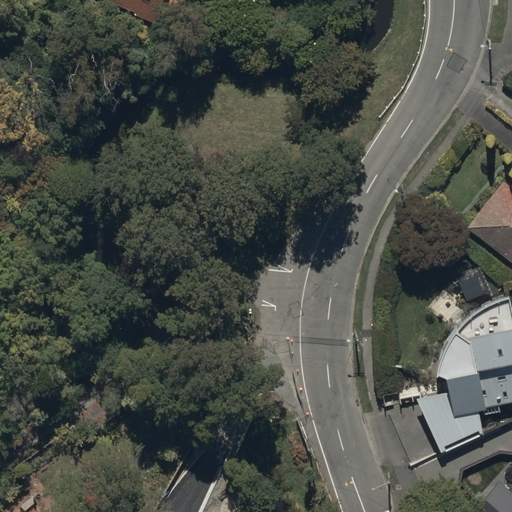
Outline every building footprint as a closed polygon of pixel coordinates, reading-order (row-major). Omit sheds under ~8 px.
[(100,0),(169,35),(186,0),(185,0),(100,0)] [(511,197),(494,184),(464,224),(511,260),(511,197)] [(511,306),(507,307),(506,287),(504,287),(503,288),(501,288),(499,288),(498,289),(496,289),(495,290),(493,290),(491,291),(490,291),(488,292),(487,293),(485,293),(484,294),(482,295),(481,296),(479,297),(478,297),(476,298),(475,299),(474,300),(472,301),(471,302),(469,303),(468,304),(467,305),(465,306),(464,307),(463,308),(462,310),(460,311),(459,312),(458,313),(457,314),(456,316),(451,312),(450,313),(449,315),(448,316),(448,317),(447,318),(446,319),(445,320),(444,321),(444,322),(443,323),(442,325),(442,326),(441,327),(440,328),(440,329),(439,331),(439,332),(438,333),(438,334),(437,336),(437,337),(436,338),(436,340),(435,341),(435,342),(435,344),(434,345),(434,346),(434,348),(433,349),(433,350),(433,352),(433,353),(433,354),(432,356),(441,358),(445,385),(419,392),(442,442),(501,424),(496,394),(511,390),(511,306)] [(511,511),(511,493),(499,481),(473,511),(511,511)] [(66,511),(53,496),(32,511),(66,511)]
